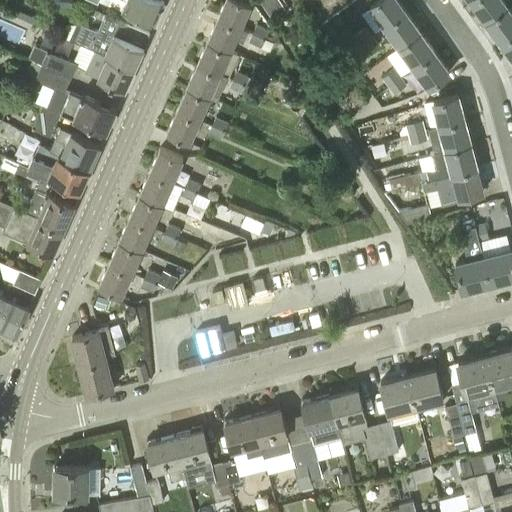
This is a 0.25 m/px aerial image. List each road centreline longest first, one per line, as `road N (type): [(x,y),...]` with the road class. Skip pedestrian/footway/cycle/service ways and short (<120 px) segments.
road 1 (residential): [(511,304),(88,414),(37,415),(15,403)]
road 2 (tertiary): [(15,403),(187,0)]
road 3 (residential): [(436,0),(489,77),(511,154)]
